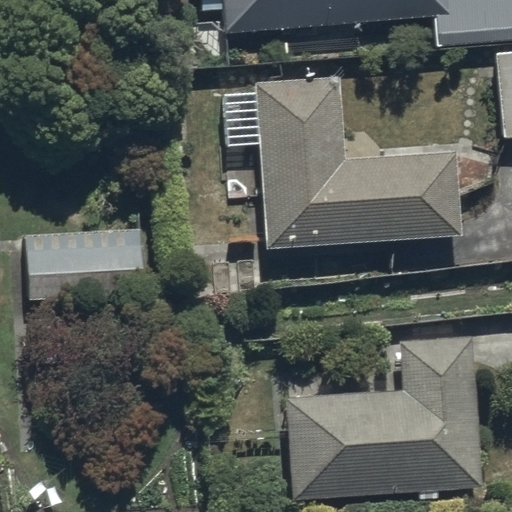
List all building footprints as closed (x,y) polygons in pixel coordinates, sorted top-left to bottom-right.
[(511,0),(226,0),(229,31),(435,15),(437,46),(511,40),(511,0)] [(511,53),(493,56),(503,138),(511,136),(511,53)] [(340,77),(254,81),(255,91),(225,92),(228,147),(258,146),(264,245),(461,235),(456,147),(345,153),(340,77)] [(138,229),(25,233),(27,300),(140,297),(138,229)] [(285,391),(289,496),(482,488),(475,338),(401,341),(403,387),(285,391)]
